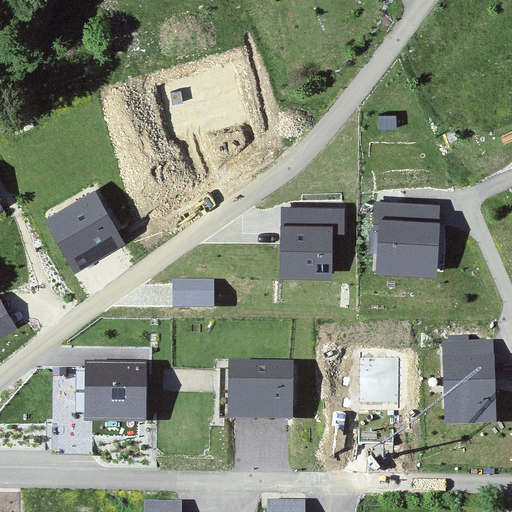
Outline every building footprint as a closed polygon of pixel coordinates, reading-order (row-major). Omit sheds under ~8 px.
[(112,229),(91,192),(52,215),(73,251),(112,229)] [(341,211),(341,194),(323,193),(323,211),(291,211),(290,248),(328,248),(328,211),(341,211)] [(403,222),(404,205),(376,203),(375,221),(390,222),(388,257),(433,259),(435,224),(403,222)] [(214,279),(173,278),(172,305),(214,306),(214,279)] [(0,303),(0,332),(12,325),(0,303)] [(461,346),(447,346),(447,365),(449,365),(451,409),(488,408),(487,363),(461,364),(461,346)] [(340,410),(358,410),(393,410),(403,410),(403,353),(355,353),(355,380),(340,379),(340,410)] [(145,421),(146,362),(86,361),(86,374),(75,374),(75,414),(84,414),(84,421),(145,421)] [(289,370),(234,369),(234,405),(288,406),(289,370)] [(393,445),(393,410),(358,410),(358,445),(393,445)]
